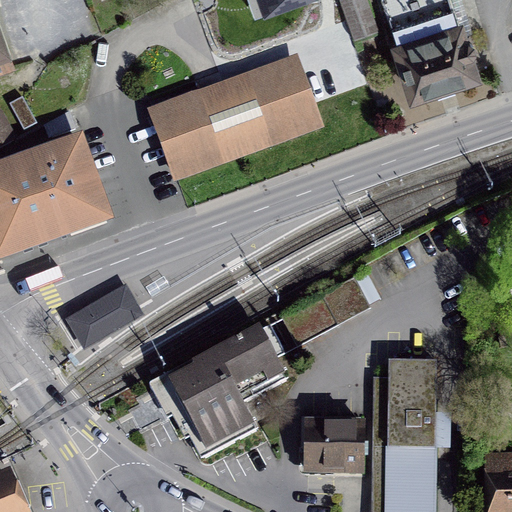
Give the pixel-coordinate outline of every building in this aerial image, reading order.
[(342,0),(355,35),(376,28),(365,0),(342,0)] [(468,55),(474,53),(477,53),(470,33),(462,35),(450,0),(382,0),(413,94),(475,74),(468,55)] [(0,58),(10,55),(0,28),(0,58)] [(317,125),(295,63),(154,115),(176,177),(317,125)] [(37,124),(22,97),(9,104),(24,131),(37,124)] [(75,129),(69,112),(47,124),(52,138),(75,129)] [(0,147),(14,140),(0,114),(0,147)] [(0,258),(115,217),(83,132),(0,159),(0,258)] [(282,318),(296,345),(368,306),(354,279),(282,318)] [(73,322),(86,344),(98,337),(97,335),(107,329),(108,331),(137,315),(124,293),(73,322)] [(192,364),(194,367),(170,380),(184,407),(173,412),(186,437),(191,434),(203,457),(256,429),(242,402),(286,379),(274,356),(283,352),(270,327),(242,342),(241,339),(192,364)] [(386,511),(433,511),(436,363),(389,363),(389,379),(374,379),(373,450),(388,450),(386,511)] [(305,467),(309,471),(362,471),(363,426),(306,425),(305,467)] [(511,511),(511,466),(495,467),(496,511),(511,511)] [(0,511),(19,511),(6,480),(0,482),(0,511)]
